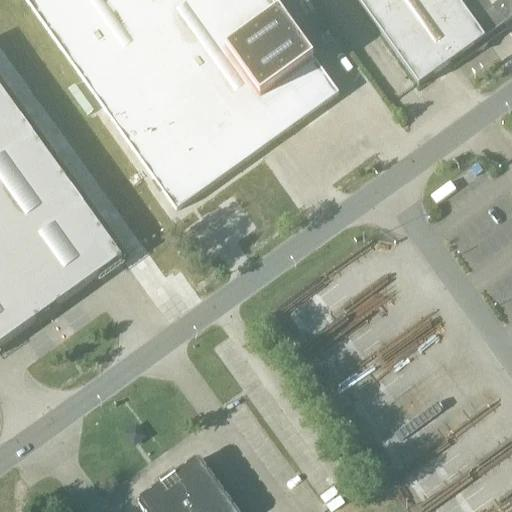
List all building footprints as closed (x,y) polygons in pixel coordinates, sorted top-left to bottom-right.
[(23,0),(176,213),(338,96),(269,0),(23,0)] [(511,0),(354,0),(418,88),(484,41),(511,20),(511,0)] [(0,90),(0,349),(122,261),(0,90)] [(511,401),(489,415),(511,455),(511,454),(511,401)] [(490,441),(481,447),(490,461),(499,455),(490,441)] [(454,457),(470,477),(488,463),(472,443),(454,457)] [(235,511),(198,460),(136,504),(142,511),(235,511)] [(443,511),(449,502),(429,491),(417,511),(443,511)] [(318,502),(325,511),(338,511),(344,508),(332,492),(318,502)]
